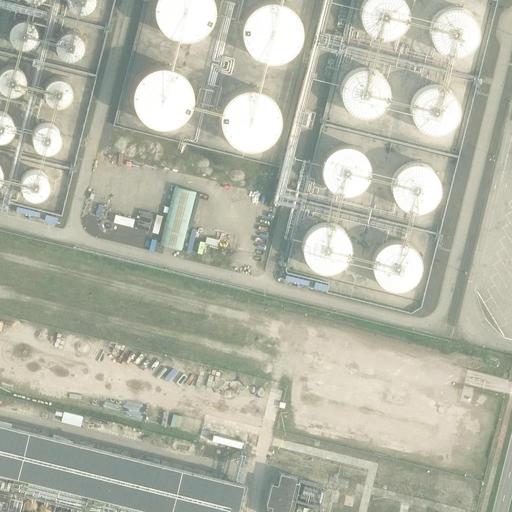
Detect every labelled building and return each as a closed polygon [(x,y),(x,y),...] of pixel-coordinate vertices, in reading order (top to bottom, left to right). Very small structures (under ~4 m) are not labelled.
[(69,7),(73,10),(78,12),(83,12),(88,11),(92,8),(95,3),(95,0),(67,0),(67,2),(69,7)] [(177,39),(185,40),(193,39),(200,36),(206,31),(211,25),(214,18),(215,10),(214,2),(213,0),(155,0),(155,3),(154,11),(155,19),(159,26),(163,32),(170,36),(177,39)] [(365,29),(370,34),(376,37),(383,39),(390,39),(397,36),(403,32),(407,27),(410,20),(410,13),(409,7),(406,0),(405,0),(366,0),(364,2),(362,9),(361,16),(362,23),(365,29)] [(265,61),(272,62),(280,61),(288,58),(294,53),(299,47),(302,40),(303,32),(302,24),(299,16),(294,10),(288,5),(280,2),(271,1),(263,2),(256,6),(249,12),(245,18),(243,25),(242,33),(243,41),(247,48),(251,54),(258,58),(265,61)] [(434,46),(439,51),(445,55),(452,57),(459,56),(466,54),(472,50),(476,44),(478,38),(479,31),(478,24),(475,18),(470,13),(464,9),(457,8),(450,8),(443,10),(438,14),(433,20),(431,26),(430,33),(431,40),(434,46)] [(11,42),(15,46),(19,48),(25,48),(30,47),(34,43),(36,39),(37,34),(36,30),(35,26),(32,23),(28,20),(24,19),(18,20),(14,23),(10,27),(8,32),(8,37),(11,42)] [(58,53),(62,56),(67,58),(72,59),(77,57),(81,54),(83,49),(84,44),(84,40),(82,36),(79,33),(75,31),(71,30),(65,30),(61,33),(57,37),(55,42),(56,48),(58,53)] [(0,90),(3,92),(7,94),(12,95),(17,93),(21,90),(24,85),(25,80),(24,76),(22,72),(20,69),(16,67),(12,66),(6,66),(1,69),(0,70),(0,90)] [(155,127),(162,128),(170,127),(178,124),(184,119),(189,113),(192,105),(193,97),(192,89),(189,82),(184,76),(178,71),(170,68),(161,67),(153,68),(146,72),(139,77),(135,84),(133,91),(132,99),(133,106),(136,113),(141,119),(148,124),(155,127)] [(346,108),(351,113),(357,116),(364,118),(371,118),(377,115),(383,111),(387,106),(390,99),(391,92),(389,86),(386,79),(381,74),(375,71),(368,69),(361,69),(355,72),(349,76),(345,81),(342,88),(341,95),(343,102),(346,108)] [(45,101),(49,104),(54,106),(59,107),(64,105),(68,102),(71,97),(72,92),(71,88),(69,84),(66,81),(62,79),(58,78),(53,78),(48,81),(44,85),(43,90),(43,96),(45,101)] [(416,125),(421,130),(427,134),(434,135),(441,135),(447,133),(453,129),(457,123),(460,117),(461,110),(459,103),(456,97),(451,92),(445,88),(438,86),(431,87),(425,89),(419,93),(415,99),(412,105),(411,112),(413,119),(416,125)] [(242,148),(250,149),(258,148),(265,145),(272,140),(277,134),(280,127),(281,119),(280,111),(277,103),(272,97),(265,92),(257,89),(249,88),(241,89),(233,93),(227,99),(222,105),(220,112),(219,120),(221,128),(224,135),(229,141),(235,145),(242,148)] [(0,141),(1,141),(6,140),(10,136),(12,132),(13,127),(13,123),(11,119),(8,116),(4,114),(0,113),(0,112),(0,141)] [(34,146),(37,150),(42,152),(47,152),(52,151),(56,147),(59,143),(60,138),(59,134),(57,130),(54,127),(51,124),(47,123),(41,124),(36,127),(33,131),(31,136),(31,141),(34,146)] [(327,184),(332,190),(338,193),(344,195),(351,194),(358,192),(364,188),(368,183),(371,176),(371,169),(370,162),(367,156),(362,151),(356,147),(349,146),(342,146),(335,148),(330,152),(325,158),(323,164),(322,171),(323,178),(327,184)] [(396,201),(401,206),(407,210),(414,211),(421,211),(428,209),(433,205),(438,199),(440,193),(441,186),(440,179),(436,173),(432,168),(426,164),(419,162),(412,163),(405,165),(399,169),(395,175),(392,181),(392,188),(393,195),(396,201)] [(22,193),(26,197),(31,199),(36,199),(41,197),(45,194),(48,190),(49,185),(48,180),(46,177),(43,173),(40,171),(35,170),(30,171),(25,173),(22,177),(20,183),(20,188),(22,193)] [(182,249),(196,191),(174,185),(159,243),(182,249)] [(154,211),(142,208),(137,227),(150,230),(154,211)] [(133,226),(135,218),(116,214),(114,222),(133,226)] [(163,216),(157,214),(153,231),(159,232),(163,216)] [(307,263),(312,268),(318,272),(325,273),(332,273),(339,271),(344,267),(349,261),(351,255),(352,248),(351,241),(348,235),(343,229),(337,226),(330,224),(323,225),(316,227),(310,231),(306,237),(304,243),(303,250),(304,257),(307,263)] [(198,228),(194,227),(188,252),(192,253),(198,228)] [(234,235),(228,233),(224,253),(230,254),(234,235)] [(377,279),(382,284),(388,288),(395,290),(402,289),(409,287),(415,283),(419,277),(421,271),(422,264),(421,257),(418,251),(413,246),(407,242),(400,241),(393,241),(386,243),(381,247),(376,253),(374,259),(373,266),(374,273),(377,279)] [(284,275),(283,280),(326,290),(327,285),(284,275)] [(64,412),(62,422),(81,425),(83,415),(64,412)] [(0,472),(158,511),(236,511),(243,484),(0,423),(0,472)] [(212,435),(211,441),(240,448),(242,442),(212,435)] [(294,482),(295,476),(279,471),(276,483),(270,481),(265,503),(271,505),(269,511),(290,511),(298,483),(294,482)] [(37,504),(37,501),(35,499),(33,497),(30,497),(27,498),(25,499),(23,502),(23,504),(24,507),(25,509),(27,511),(30,511),(33,511),(35,510),(37,507),(37,504)] [(53,508),(53,505),(52,503),(50,501),(47,500),(44,501),(41,502),(40,505),(39,508),(40,510),(40,511),(51,511),(53,511),(53,508)]
